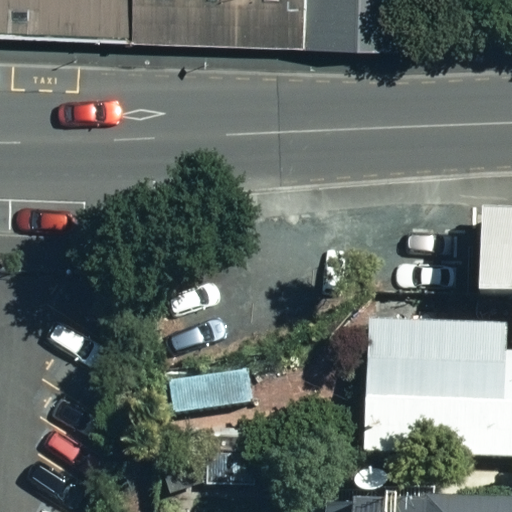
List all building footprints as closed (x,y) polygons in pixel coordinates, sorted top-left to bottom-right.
[(0,0),(0,27),(127,31),(128,0),(0,0)] [(301,37),(302,0),(128,0),(127,31),(301,37)] [(412,40),(412,0),(302,0),(301,37),(412,40)] [(511,215),(488,215),(487,302),(511,301),(511,215)] [(511,354),(511,355),(511,326),(374,322),(372,377),(367,377),(363,445),(369,445),(369,455),(511,460),(511,354)] [(511,511),(511,508),(442,505),(442,493),(408,492),(408,505),(396,505),(396,509),(331,506),(330,511),(511,511)]
